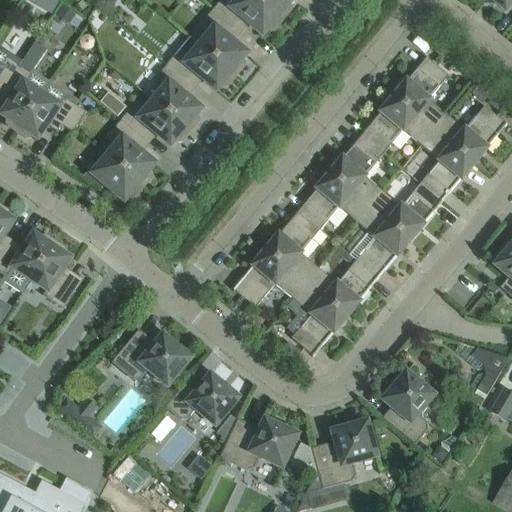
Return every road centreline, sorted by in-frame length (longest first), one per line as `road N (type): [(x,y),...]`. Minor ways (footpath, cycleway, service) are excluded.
road 1 (residential): [(176,295),(419,0)]
road 2 (residential): [(341,0),(129,257)]
road 3 (residential): [(416,301),(323,401),(293,397),(176,295)]
road 4 (residential): [(129,257),(0,168)]
road 5 (residential): [(511,185),(416,301)]
